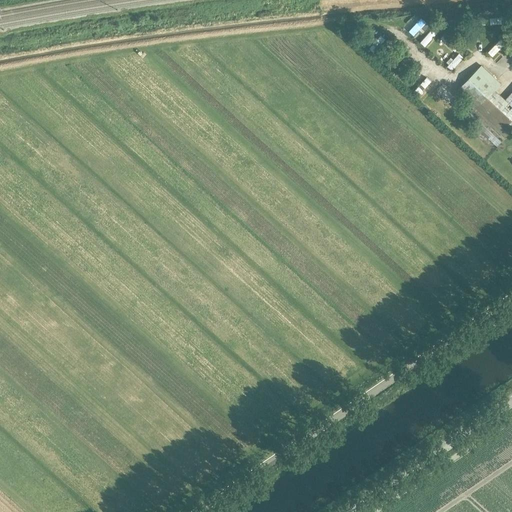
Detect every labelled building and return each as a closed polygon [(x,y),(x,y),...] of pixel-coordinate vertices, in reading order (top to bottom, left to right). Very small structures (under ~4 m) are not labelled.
[(409,29),(414,34),(419,29),(422,32),(430,24),(422,16),(409,29)] [(421,40),(425,45),(438,31),(434,27),(421,40)] [(381,35),(370,46),(375,51),(386,40),(381,35)] [(501,37),(489,50),(493,54),(506,42),(501,37)] [(454,69),(463,54),(458,51),(449,66),(454,69)] [(511,93),(506,100),(496,90),(499,87),(480,69),(456,94),(473,109),(470,112),(440,85),(436,91),(497,146),(511,129),(511,93)] [(422,93),(431,78),(425,75),(417,89),(422,93)]
